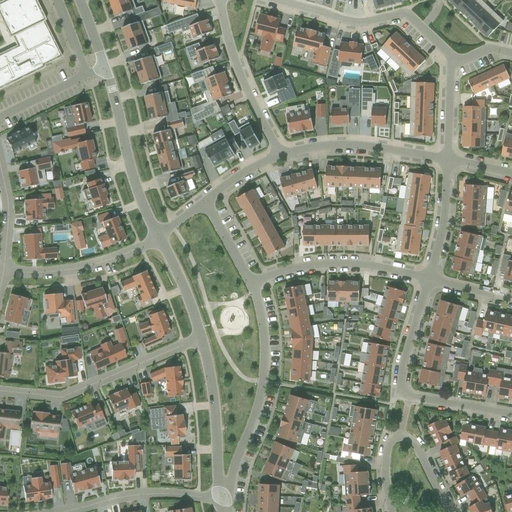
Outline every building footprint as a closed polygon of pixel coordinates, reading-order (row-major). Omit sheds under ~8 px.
[(0,0),(0,18),(10,38),(12,37),(16,46),(0,53),(0,89),(45,67),(44,66),(62,57),(44,21),(46,20),(37,2),(34,0),(0,0)] [(124,0),(111,5),(115,17),(131,11),(133,17),(134,17),(145,13),(142,6),(136,9),(132,0),(124,0)] [(163,0),(163,2),(195,9),(196,0),(163,0)] [(388,6),(386,0),(371,0),(375,10),(388,6)] [(468,0),(449,0),(449,1),(458,10),(468,0)] [(468,0),(458,10),(468,19),(483,3),(480,0),(468,0)] [(468,19),(478,28),(493,12),(483,3),(468,19)] [(137,23),(122,29),(126,40),(146,32),(143,22),(144,21),(143,19),(149,17),(148,12),(145,13),(134,17),(137,23)] [(478,28),(488,38),(503,21),(493,12),(478,28)] [(193,39),(212,32),(208,20),(200,23),(197,14),(165,26),(168,34),(181,29),(183,33),(190,30),(193,39)] [(259,15),(254,34),(264,37),(262,42),(272,44),(273,40),(283,43),(286,30),(279,28),(281,20),(276,19),(276,18),(268,16),(268,17),(259,15)] [(311,59),(310,64),(325,68),(330,48),(323,46),(326,35),(316,32),(307,29),(307,30),(297,28),(293,47),(310,52),(309,58),(311,59)] [(150,43),(146,32),(126,40),(130,51),(150,43)] [(390,58),(405,42),(395,33),(380,49),(390,58)] [(165,45),(154,49),(156,55),(174,49),(171,42),(165,45)] [(334,50),(327,76),(337,79),(341,62),(361,64),(368,65),(371,72),(378,69),(372,55),(365,58),(365,59),(361,59),(363,45),(356,45),(357,43),(350,42),(350,44),(340,43),(339,51),(334,50)] [(399,68),(415,51),(405,42),(390,58),(399,68)] [(219,58),(216,51),(217,51),(215,47),(214,45),(201,50),(199,43),(186,48),(189,59),(197,56),(200,65),(219,58)] [(399,68),(409,77),(425,61),(415,51),(399,68)] [(134,62),(138,74),(158,67),(154,56),(134,62)] [(503,65),(486,73),(492,86),(509,78),(503,65)] [(161,79),(158,67),(138,74),(141,85),(161,79)] [(228,84),(224,72),(216,75),(213,67),(191,75),(194,84),(204,81),(207,91),(204,92),(204,93),(228,84)] [(492,86),(486,73),(468,82),(474,95),(492,86)] [(282,74),(263,82),(269,95),(276,92),(281,104),(296,98),(295,97),(287,101),(284,92),(287,91),(291,89),(287,80),(285,81),(282,74)] [(433,97),(433,84),(411,83),(410,97),(433,97)] [(204,93),(208,103),(201,105),(201,106),(203,110),(192,115),(193,125),(221,112),(217,103),(217,104),(215,101),(232,95),(228,84),(204,93)] [(166,85),(158,87),(160,93),(166,92),(165,89),(167,89),(166,85)] [(331,125),(349,124),(349,118),(359,117),(360,89),(349,89),(348,93),(346,93),(346,102),(348,102),(348,108),(331,109),(331,125)] [(362,89),(361,117),(371,117),(371,126),(385,126),(386,108),(372,108),(372,104),(375,104),(375,94),(372,94),(372,89),(362,89)] [(144,97),(147,109),(170,103),(168,92),(166,92),(160,93),(144,97)] [(410,97),(410,110),(432,111),(433,97),(410,97)] [(464,107),(463,121),(486,121),(486,108),(484,108),(485,101),(472,100),(472,107),(464,107)] [(82,126),(82,124),(90,123),(86,103),(71,106),(73,116),(64,118),(66,129),(65,130),(67,137),(84,133),(83,126),(82,126)] [(171,104),(170,103),(147,109),(150,121),(166,117),(167,123),(177,121),(176,115),(171,116),(169,104),(171,104)] [(228,105),(221,108),(224,115),(231,112),(228,105)] [(324,105),(317,105),(317,117),(325,117),(324,105)] [(294,110),(295,113),(286,115),(289,134),(300,132),(306,131),(313,129),(310,111),(305,111),(304,108),(294,110)] [(410,110),(409,123),(432,124),(432,111),(410,110)] [(182,119),(177,121),(167,123),(168,130),(152,134),(155,145),(177,140),(174,129),(184,127),(182,119)] [(240,133),(249,150),(260,144),(249,123),(238,129),(234,121),(228,124),(235,136),(240,133)] [(485,135),(486,121),(463,121),(463,134),(485,135)] [(409,123),(409,137),(431,137),(432,124),(409,123)] [(10,137),(5,139),(12,153),(36,142),(28,128),(24,130),(23,128),(9,136),(10,137)] [(485,148),(485,135),(463,134),(462,147),(485,148)] [(511,157),(511,134),(506,134),(501,155),(511,157)] [(195,135),(187,137),(189,146),(198,143),(195,135)] [(213,142),(223,162),(235,155),(233,153),(239,149),(233,137),(227,140),(224,136),(213,142)] [(92,160),(95,160),(92,144),(91,140),(80,143),(79,139),(70,141),(69,139),(59,141),(61,148),(70,146),(70,149),(77,147),(81,162),(80,163),(81,171),(94,168),(92,160)] [(180,150),(177,140),(155,145),(158,156),(180,150)] [(207,155),(213,167),(223,162),(213,142),(199,150),(202,158),(207,155)] [(180,150),(158,156),(160,165),(181,160),(179,151),(180,150)] [(194,164),(200,162),(198,156),(192,158),(194,164)] [(27,170),(18,172),(22,189),(46,183),(43,170),(51,168),(49,158),(25,163),(27,170)] [(181,160),(160,165),(163,175),(181,170),(183,169),(181,160)] [(325,187),(336,187),(337,167),(326,167),(325,187)] [(348,167),(337,167),(336,187),(347,188),(348,167)] [(347,188),(358,188),(359,168),(348,168),(348,167),(347,188)] [(358,188),(369,189),(370,169),(359,168),(358,188)] [(369,189),(380,189),(381,169),(370,169),(369,189)] [(301,173),(306,192),(317,189),(312,170),(301,173)] [(167,188),(172,200),(188,193),(183,181),(196,177),(194,171),(180,176),(182,181),(167,188)] [(306,192),(301,173),(291,176),(296,195),(306,192)] [(428,190),(430,176),(408,173),(406,187),(428,190)] [(296,195),(291,176),(280,179),(285,198),(296,195)] [(79,177),(69,180),(71,188),(80,186),(79,177)] [(94,209),(108,204),(105,196),(106,195),(102,184),(101,185),(99,179),(85,183),(87,189),(82,191),(86,202),(91,200),(94,209)] [(464,185),(463,199),(486,200),(487,187),(464,185)] [(268,189),(266,190),(268,194),(270,193),(274,191),(271,186),(267,188),(268,189)] [(406,187),(404,200),(426,203),(428,190),(406,187)] [(258,200),(253,190),(236,199),(242,209),(258,200)] [(24,201),(25,214),(24,214),(25,219),(25,222),(44,220),(44,209),(46,209),(45,199),(43,199),(43,195),(32,196),(32,200),(24,201)] [(485,214),(486,200),(463,199),(464,199),(463,212),(485,214)] [(243,209),(248,218),(263,209),(258,200),(242,209),(243,209)] [(404,200),(402,213),(424,216),(426,203),(404,200)] [(248,218),(253,228),(269,219),(263,209),(248,218)] [(484,227),(485,214),(463,212),(462,226),(484,227)] [(402,213),(400,225),(401,225),(401,226),(421,229),(422,230),(424,216),(402,213)] [(98,238),(102,248),(125,239),(117,217),(102,222),(106,235),(98,238)] [(253,228),(258,237),(274,228),(269,219),(253,228)] [(419,242),(421,229),(401,226),(401,225),(400,225),(399,225),(397,239),(419,242)] [(314,246),(314,226),(303,226),(303,246),(314,246)] [(314,246),(325,246),(325,226),(314,226),(314,246)] [(336,246),(336,226),(325,226),(325,246),(336,246)] [(347,246),(347,226),(336,226),(336,246),(347,246)] [(357,246),(357,226),(347,226),(347,246),(357,246)] [(357,226),(357,246),(369,246),(369,226),(357,226)] [(263,246),(263,247),(279,238),(274,228),(258,237),(263,246)] [(23,235),(24,261),(50,259),(49,249),(41,249),(40,229),(29,230),(29,235),(23,235)] [(483,237),(461,232),(458,245),(480,250),(483,237)] [(73,237),(76,250),(84,248),(82,235),(73,237)] [(263,247),(268,257),(285,248),(279,238),(263,247)] [(397,239),(395,252),(417,256),(419,242),(397,239)] [(476,263),(480,250),(458,245),(455,257),(454,257),(454,258),(476,263)] [(511,282),(511,261),(509,261),(510,257),(503,255),(499,272),(506,274),(504,281),(511,282)] [(473,276),(476,263),(454,258),(451,271),(473,276)] [(120,283),(119,283),(123,292),(123,291),(124,291),(132,288),(132,287),(135,286),(140,297),(137,298),(136,298),(139,305),(140,305),(140,304),(157,297),(156,297),(145,272),(145,271),(131,277),(131,278),(132,277),(132,278),(120,283)] [(338,282),(328,282),(327,301),(338,302),(338,282)] [(338,302),(348,302),(349,282),(338,282),(338,302)] [(348,302),(359,302),(359,282),(349,282),(348,302)] [(110,288),(113,296),(120,293),(116,286),(110,288)] [(286,300),(304,296),(302,286),(284,289),(286,300)] [(403,303),(406,293),(387,287),(384,297),(403,303)] [(105,315),(114,311),(108,294),(104,296),(101,288),(80,295),(85,309),(92,307),(94,311),(103,308),(105,315)] [(71,301),(62,301),(61,294),(43,295),(45,315),(58,314),(58,317),(66,317),(66,324),(73,324),(71,301)] [(27,312),(30,300),(11,295),(4,321),(19,325),(22,310),(27,312)] [(286,300),(288,310),(306,306),(304,296),(286,300)] [(384,297),(381,307),(400,313),(403,303),(384,297)] [(441,301),(437,314),(459,320),(462,307),(441,301)] [(288,310),(290,320),(308,316),(306,306),(288,310)] [(381,307),(378,317),(397,322),(400,313),(381,307)] [(155,336),(141,342),(143,348),(162,340),(160,337),(170,333),(162,311),(154,313),(153,310),(147,313),(148,316),(150,321),(145,323),(149,332),(153,331),(155,336)] [(493,333),(498,314),(486,311),(484,323),(477,321),(474,334),(481,336),(482,331),(488,332),(488,337),(492,338),(494,333),(493,333)] [(455,333),(459,320),(437,314),(433,327),(455,333)] [(503,341),(509,316),(498,314),(493,333),(494,333),(499,335),(499,340),(503,341)] [(112,324),(121,321),(119,315),(111,318),(112,324)] [(292,330),(310,326),(308,316),(290,320),(292,330)] [(511,317),(509,316),(503,341),(507,342),(509,337),(511,337),(511,317)] [(378,317),(375,326),(394,332),(397,322),(378,317)] [(291,330),(292,340),(312,338),(310,326),(292,330),(291,330)] [(375,326),(372,337),(391,342),(394,332),(375,326)] [(451,346),(455,333),(433,327),(429,339),(451,346)] [(78,334),(60,335),(60,343),(78,342),(78,334)] [(89,357),(95,370),(126,357),(122,349),(127,347),(124,336),(116,338),(118,344),(112,347),(109,341),(105,343),(103,343),(103,344),(100,345),(101,348),(89,353),(91,357),(89,357)] [(293,350),(311,351),(312,338),(292,340),(293,350)] [(0,377),(8,379),(10,365),(11,365),(13,349),(21,349),(21,343),(18,343),(19,341),(9,340),(9,342),(5,341),(4,353),(0,352),(0,377)] [(386,357),(388,346),(368,343),(367,354),(386,357)] [(428,344),(425,357),(447,362),(450,348),(428,344)] [(492,352),(493,345),(487,344),(485,350),(492,352)] [(45,367),(47,384),(64,381),(64,378),(76,376),(74,360),(81,359),(79,347),(60,350),(62,361),(55,362),(55,366),(45,367)] [(293,360),(311,361),(311,351),(293,350),(293,360)] [(384,367),(386,357),(367,354),(365,364),(384,367)] [(444,375),(447,362),(425,357),(422,370),(444,375)] [(292,370),(310,371),(311,361),(293,360),(292,370)] [(383,377),(384,367),(365,364),(363,374),(383,377)] [(474,394),(478,369),(474,368),(472,373),(466,372),(467,367),(460,366),(458,374),(457,379),(464,380),(462,392),(474,394)] [(179,367),(164,368),(167,397),(182,396),(181,385),(182,385),(181,377),(180,377),(179,367)] [(487,384),(493,385),(496,372),(489,371),(488,376),(482,375),(482,370),(478,369),(474,394),(485,396),(487,384)] [(310,371),(292,370),(291,381),(309,382),(310,371)] [(441,388),(444,375),(422,370),(419,383),(441,388)] [(510,400),(511,388),(511,379),(502,378),(503,373),(496,372),(493,385),(500,386),(498,398),(510,400)] [(381,387),(383,377),(363,374),(361,384),(381,387)] [(148,382),(140,384),(142,397),(150,395),(148,382)] [(361,384),(359,394),(379,398),(381,387),(361,384)] [(113,394),(107,397),(114,413),(127,408),(128,410),(140,405),(135,393),(129,395),(126,389),(120,391),(120,390),(112,394),(113,394)] [(290,395),(287,406),(306,412),(313,414),(316,403),(309,401),(290,395)] [(91,407),(89,404),(88,404),(88,405),(84,407),(84,406),(70,412),(73,419),(74,421),(77,428),(90,422),(93,430),(106,425),(97,404),(91,407)] [(283,416),(303,422),(306,412),(287,406),(284,416),(283,416)] [(375,422),(377,411),(351,406),(349,417),(353,418),(375,422)] [(163,408),(149,410),(150,420),(158,419),(159,429),(166,428),(168,439),(169,439),(177,438),(184,437),(183,435),(185,435),(183,421),(182,421),(181,415),(175,415),(174,407),(163,408)] [(0,430),(4,431),(4,427),(17,428),(19,412),(0,409),(0,430)] [(38,436),(48,437),(49,430),(57,431),(56,433),(56,434),(57,434),(59,417),(48,415),(48,413),(33,412),(32,414),(31,413),(29,431),(39,432),(38,436)] [(283,416),(280,426),(304,434),(307,423),(303,422),(283,416)] [(353,418),(351,428),(373,432),(375,422),(353,418)] [(437,446),(444,443),(443,443),(448,441),(448,440),(445,435),(451,432),(446,421),(440,424),(439,421),(428,426),(437,446)] [(469,425),(469,427),(467,440),(466,442),(483,445),(483,444),(489,446),(492,432),(485,431),(486,429),(469,425)] [(280,427),(277,437),(300,444),(304,434),(280,426),(280,427)] [(469,427),(463,426),(460,439),(467,440),(469,427)] [(351,428),(349,439),(371,443),(373,432),(351,428)] [(506,456),(510,431),(499,429),(498,434),(492,432),(489,446),(496,447),(495,449),(502,450),(502,455),(506,456)] [(113,441),(119,439),(116,433),(111,436),(113,441)] [(455,437),(448,440),(448,441),(443,443),(444,443),(446,448),(439,452),(446,467),(461,460),(455,445),(458,444),(455,437)] [(349,439),(347,451),(342,450),(341,457),(359,460),(360,455),(369,456),(371,443),(349,439)] [(276,442),(271,452),(290,460),(294,450),(276,442)] [(117,480),(117,481),(127,481),(127,480),(134,479),(133,473),(140,472),(139,455),(141,455),(141,446),(139,447),(139,445),(127,446),(128,461),(124,462),(124,461),(122,461),(122,462),(110,463),(111,481),(117,480)] [(180,447),(164,448),(165,457),(173,457),(173,480),(189,480),(189,470),(189,464),(188,455),(180,455),(180,447)] [(271,452),(267,462),(289,472),(293,462),(290,460),(271,452)] [(468,475),(461,460),(446,467),(453,481),(468,475)] [(267,462),(262,473),(281,481),(281,480),(286,482),(290,472),(289,472),(267,462)] [(70,481),(73,493),(83,490),(83,491),(85,491),(85,490),(88,489),(89,490),(90,489),(90,488),(100,486),(95,468),(70,475),(69,463),(60,464),(62,482),(70,481)] [(369,484),(368,472),(358,472),(357,465),(343,466),(344,485),(369,484)] [(474,468),(478,474),(483,471),(480,465),(474,468)] [(33,501),(33,503),(44,501),(44,499),(51,498),(50,488),(52,488),(52,489),(59,488),(57,474),(50,475),(51,484),(49,484),(49,482),(41,483),(41,477),(30,479),(31,485),(23,486),(25,502),(33,501)] [(468,493),(471,499),(482,492),(479,486),(480,486),(473,475),(455,486),(462,497),(468,493)] [(279,497),(279,486),(259,484),(258,496),(279,497)] [(369,484),(344,485),(345,497),(346,505),(360,503),(359,496),(369,495),(369,484)] [(482,492),(471,499),(474,504),(469,508),(471,511),(491,511),(490,504),(489,504),(486,498),(482,492)] [(511,494),(503,497),(507,511),(509,511),(511,511),(511,494)] [(278,508),(279,497),(258,496),(258,506),(278,508)] [(360,503),(346,505),(347,511),(372,511),(372,508),(361,509),(360,503)]
